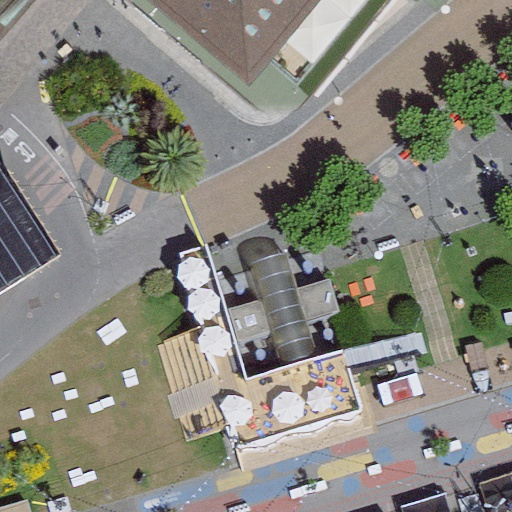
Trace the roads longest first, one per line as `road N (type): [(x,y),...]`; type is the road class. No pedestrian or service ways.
road 1 (residential): [(63,270),(123,255),(336,147),(511,0)]
road 2 (residential): [(511,433),(249,511)]
road 3 (residential): [(63,270),(52,196),(0,129)]
